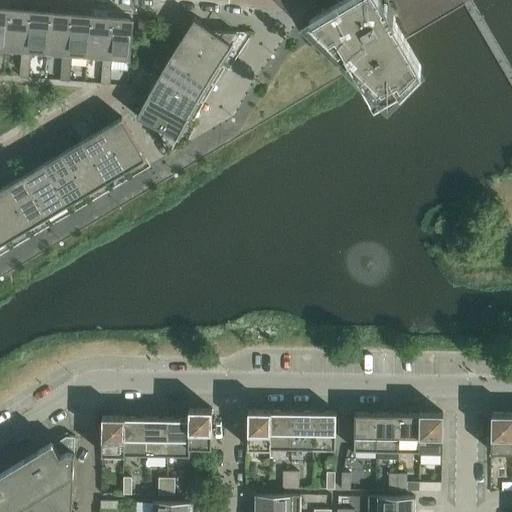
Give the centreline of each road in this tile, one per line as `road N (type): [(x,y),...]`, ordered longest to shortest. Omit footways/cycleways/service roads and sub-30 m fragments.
road 1 (residential): [(0,436),(102,379),(228,382)]
road 2 (residential): [(228,382),(468,387)]
road 3 (residential): [(0,160),(112,93)]
road 4 (residential): [(228,382),(231,511)]
road 5 (residential): [(468,387),(465,511)]
